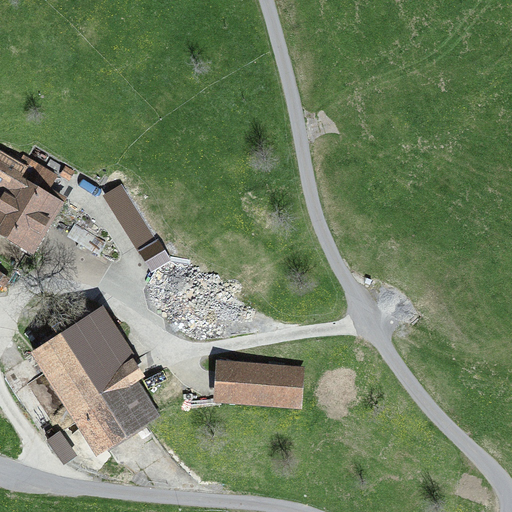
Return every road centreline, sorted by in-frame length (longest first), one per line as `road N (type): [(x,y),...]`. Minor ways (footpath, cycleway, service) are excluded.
road 1 (unclassified): [(511,491),(429,407),(365,319),(318,229),(264,0)]
road 2 (unclassified): [(0,466),(42,488),(286,511)]
